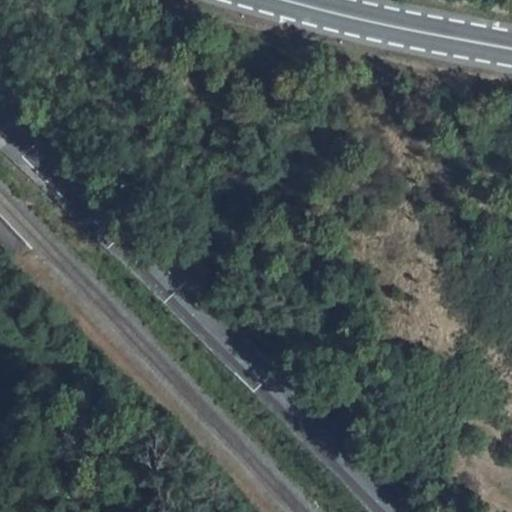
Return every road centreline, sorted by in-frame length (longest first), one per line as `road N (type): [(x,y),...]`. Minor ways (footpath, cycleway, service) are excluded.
road 1 (unclassified): [(0,120),(390,511)]
road 2 (primary): [(262,0),(511,52)]
